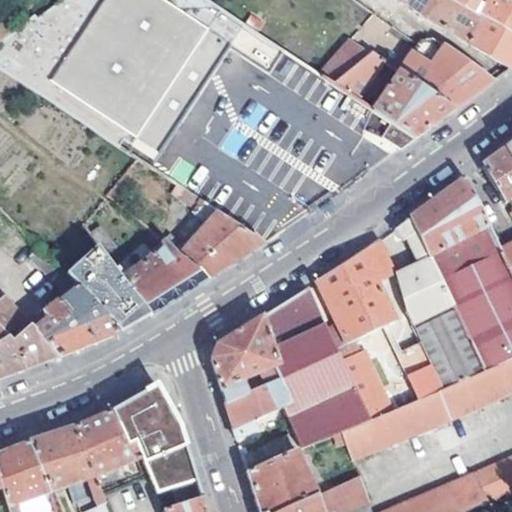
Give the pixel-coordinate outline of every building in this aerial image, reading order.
[(269,77),(285,53),(260,37),(248,29),(204,0),(61,0),(37,18),(34,16),(0,43),(0,70),(119,150),(123,144),(130,149),(155,165),(230,51),(269,77)] [(396,0),(423,20),(509,70),(511,64),(511,38),(446,0),(396,0)] [(446,0),(511,38),(511,8),(502,3),(503,1),(500,0),(486,0),(479,14),(468,7),(473,0),(446,0)] [(511,0),(503,0),(503,1),(502,3),(511,8),(511,0)] [(255,19),(248,29),(260,37),(267,27),(255,19)] [(395,73),(399,75),(453,112),(486,88),(492,84),(429,40),(416,41),(395,73)] [(323,79),(332,85),(357,103),(383,65),(370,56),(368,58),(348,43),(323,79)] [(372,114),(390,126),(414,141),(420,136),(453,112),(399,75),(372,114)] [(380,142),(397,153),(414,141),(390,126),(380,142)] [(487,162),(481,167),(505,205),(509,202),(511,205),(511,244),(501,250),(500,251),(508,269),(511,266),(511,161),(505,149),(487,162)] [(417,215),(411,219),(487,370),(511,358),(511,275),(508,269),(500,251),(501,250),(465,179),(417,215)] [(238,261),(263,245),(252,234),(250,236),(220,215),(222,212),(175,187),(170,194),(178,199),(177,202),(208,222),(181,249),(171,239),(169,240),(165,236),(161,241),(163,243),(177,258),(207,281),(238,261)] [(412,279),(398,283),(405,309),(421,342),(444,389),(487,370),(411,219),(393,232),(402,243),(408,240),(421,265),(408,271),(412,279)] [(89,233),(99,246),(105,254),(114,247),(98,227),(89,233)] [(123,277),(151,315),(200,285),(207,281),(177,258),(163,243),(145,263),(123,277)] [(379,282),(395,274),(380,243),(316,284),(347,344),(397,321),(379,282)] [(99,246),(63,275),(118,333),(132,326),(151,315),(123,277),(105,254),(99,246)] [(42,314),(47,320),(76,350),(110,337),(118,333),(63,275),(51,262),(39,250),(30,257),(65,295),(42,314)] [(286,303),(264,317),(281,370),(280,382),(272,385),(282,409),(293,435),(300,450),(300,451),(341,434),(366,423),(370,421),(363,407),(344,363),(338,349),(308,290),(286,303)] [(0,348),(30,328),(3,297),(0,299),(0,348)] [(212,361),(225,405),(247,396),(242,385),(277,369),(280,382),(281,370),(264,317),(237,333),(215,346),(212,361)] [(68,353),(76,350),(47,320),(42,325),(34,332),(58,357),(68,353)] [(30,328),(0,348),(0,379),(51,360),(58,357),(34,332),(30,328)] [(444,389),(421,342),(397,354),(419,400),(444,389)] [(366,351),(344,363),(363,407),(370,421),(393,411),(366,351)] [(378,451),(511,393),(511,358),(487,370),(444,389),(419,400),(393,411),(370,421),(366,423),(378,451)] [(282,409),(272,385),(247,396),(225,405),(236,441),(256,432),(252,423),(282,409)] [(178,425),(157,386),(111,412),(132,452),(140,447),(155,494),(171,489),(197,481),(192,467),(178,425)] [(92,421),(73,429),(95,480),(96,480),(139,466),(132,452),(111,412),(110,413),(92,421)] [(366,423),(341,434),(353,461),(378,451),(366,423)] [(29,443),(51,495),(68,488),(73,504),(93,497),(96,508),(87,511),(109,511),(96,480),(95,480),(73,429),(46,437),(29,443)] [(247,473),(295,452),(300,450),(293,435),(242,458),(247,473)] [(0,453),(0,487),(1,491),(7,511),(20,511),(19,506),(51,495),(29,443),(10,449),(0,453)] [(258,511),(280,511),(315,497),(311,487),(295,452),(247,473),(254,496),(258,511)] [(511,458),(414,501),(418,511),(467,511),(489,503),(511,492),(511,458)] [(315,497),(360,477),(356,468),(311,487),(315,497)] [(315,497),(280,511),(349,511),(371,502),(360,477),(315,497)] [(171,489),(177,508),(203,499),(197,481),(171,489)] [(206,511),(203,499),(177,508),(165,511),(206,511)] [(418,511),(414,501),(388,511),(418,511)]
